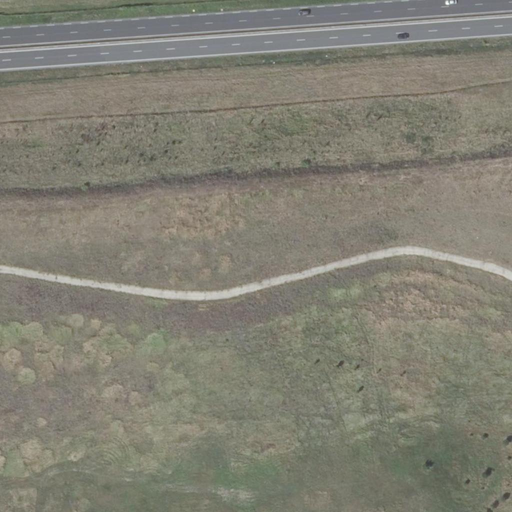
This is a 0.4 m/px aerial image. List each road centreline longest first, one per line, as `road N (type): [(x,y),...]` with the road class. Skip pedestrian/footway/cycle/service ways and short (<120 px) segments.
road 1 (trunk): [(0,61),(511,26)]
road 2 (trunk): [(511,1),(0,36)]
